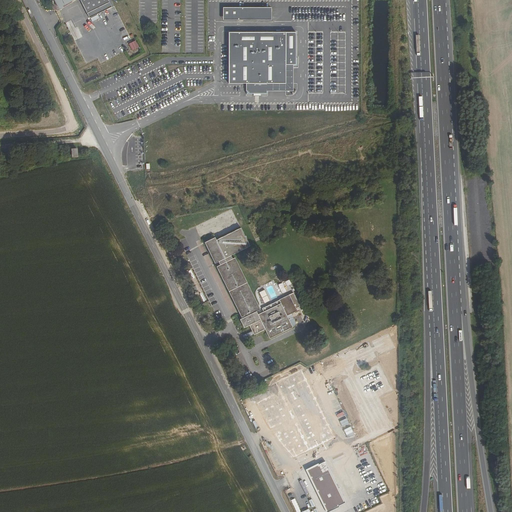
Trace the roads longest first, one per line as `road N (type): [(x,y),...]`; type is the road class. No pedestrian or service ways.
road 1 (tertiary): [(284,511),(31,0)]
road 2 (motorway): [(419,0),(436,334)]
road 3 (motorway): [(455,311),(439,0)]
road 4 (track): [(249,440),(0,492)]
road 5 (unknown): [(264,431),(295,462),(330,449),(342,427),(310,372),(257,393),(251,403)]
road 6 (motorway): [(489,511),(465,316),(455,311)]
road 7 (motorway): [(466,511),(455,311)]
road 8 (motorway): [(436,334),(428,343),(424,511)]
road 9 (motorway): [(436,334),(444,511)]
